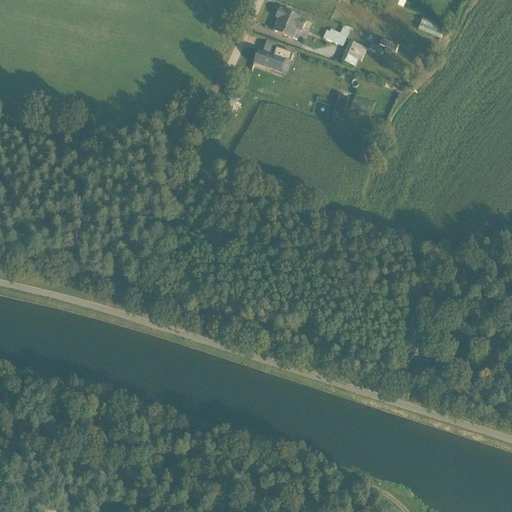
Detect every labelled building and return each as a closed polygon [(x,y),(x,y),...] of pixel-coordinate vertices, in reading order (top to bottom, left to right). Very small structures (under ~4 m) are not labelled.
[(306,23),(279,10),(276,18),(279,19),(274,32),(297,42),(306,23)] [(436,30),(438,25),(422,19),(420,24),(436,30)] [(326,32),(323,39),(342,48),(351,30),(338,24),(334,32),(330,30),(329,33),(326,32)] [(397,46),(381,40),(379,46),(395,52),(397,46)] [(344,55),(341,62),(354,69),(358,61),(360,62),(366,50),(349,42),(343,54),(344,55)] [(370,44),(368,50),(382,55),(384,54),(385,52),(376,49),(377,47),(370,44)] [(273,58),(258,53),(256,59),(254,66),(288,78),(290,72),(298,75),(304,59),(276,49),(273,58)] [(396,87),(384,83),(382,88),(395,92),(396,87)] [(377,88),(373,100),(392,107),(396,94),(377,88)] [(216,140),(242,95),(235,91),(234,91),(210,134),(209,136),(216,140)] [(332,118),(341,121),(345,107),(342,106),(345,99),(346,99),(348,94),(343,92),(341,97),(339,96),(332,118)] [(354,96),(350,109),(370,115),(374,103),(354,96)] [(111,384),(99,381),(96,390),(96,392),(109,395),(110,392),(111,384)]
